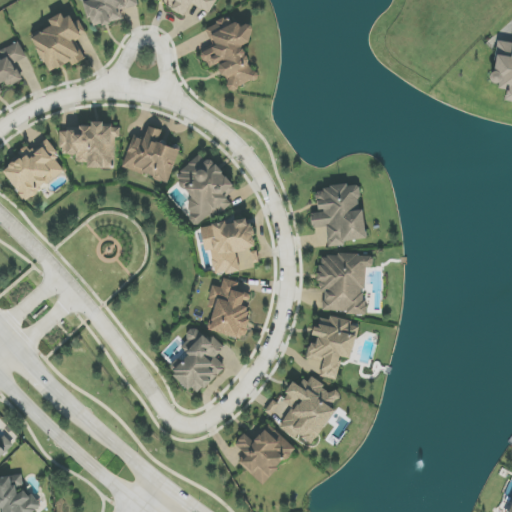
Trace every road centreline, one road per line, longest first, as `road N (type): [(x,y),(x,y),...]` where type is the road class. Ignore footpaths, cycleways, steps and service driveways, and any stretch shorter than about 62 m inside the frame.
road 1 (residential): [(191,426),(215,417),(251,382),(281,327),(285,238),(261,176),(201,116),(130,91),(48,103),(0,130)]
road 2 (residential): [(0,213),(131,360),(171,418),(191,426)]
road 3 (secondary): [(0,377),(144,511)]
road 4 (residential): [(116,90),(137,44),(155,38),(171,100)]
